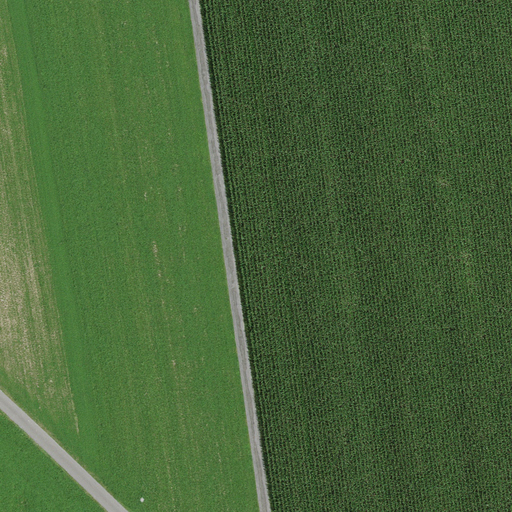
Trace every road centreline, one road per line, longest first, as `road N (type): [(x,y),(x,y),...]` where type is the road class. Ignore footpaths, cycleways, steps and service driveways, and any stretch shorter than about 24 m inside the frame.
road 1 (track): [(195,0),(265,511)]
road 2 (unclassified): [(119,511),(0,403)]
